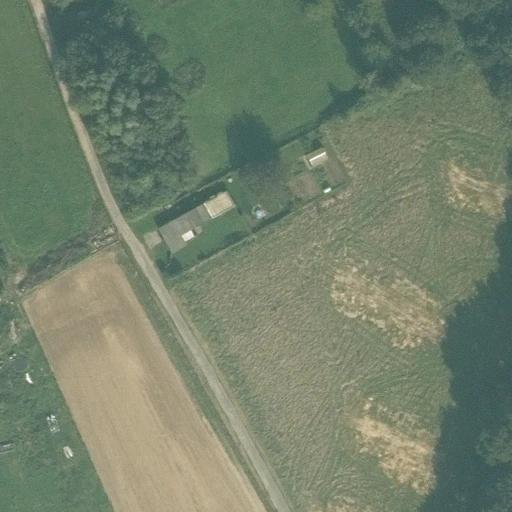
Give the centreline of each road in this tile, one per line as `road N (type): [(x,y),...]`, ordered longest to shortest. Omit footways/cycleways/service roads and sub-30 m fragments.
road 1 (track): [(278,511),(129,228)]
road 2 (track): [(35,0),(83,145),(129,228)]
road 3 (track): [(129,228),(0,303)]
